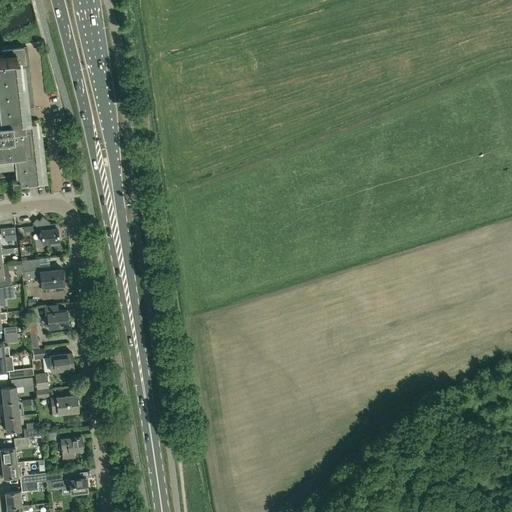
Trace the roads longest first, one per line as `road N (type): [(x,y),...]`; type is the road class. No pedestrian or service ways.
road 1 (primary): [(53,0),(140,375)]
road 2 (primary): [(140,375),(90,0)]
road 3 (residential): [(108,511),(77,227),(63,203)]
road 4 (primary): [(161,511),(140,375)]
